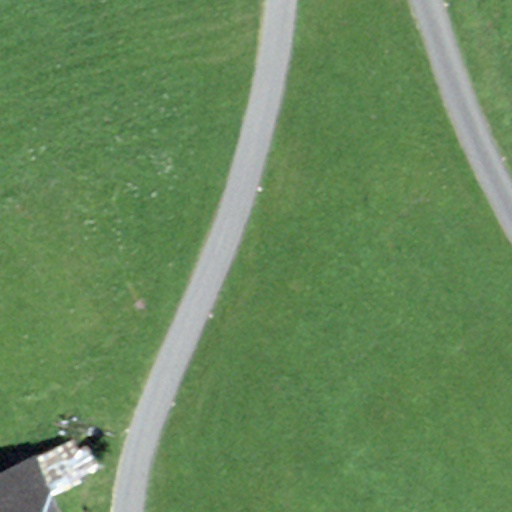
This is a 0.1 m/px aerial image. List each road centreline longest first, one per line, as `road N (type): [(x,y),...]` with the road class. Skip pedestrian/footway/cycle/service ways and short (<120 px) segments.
road 1 (unclassified): [(281,0),(247,170),(147,422),(127,511)]
road 2 (unclassified): [(425,0),(472,136),(511,214)]
